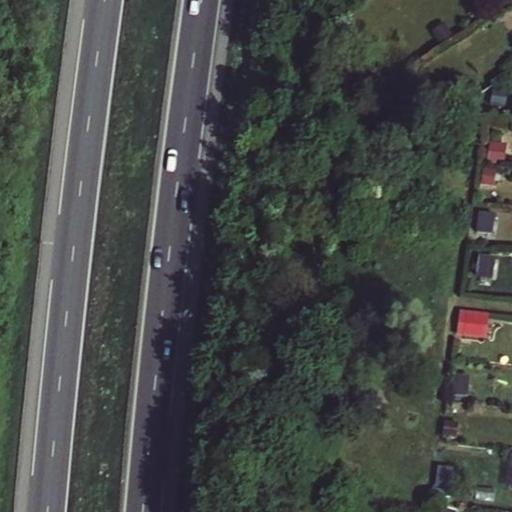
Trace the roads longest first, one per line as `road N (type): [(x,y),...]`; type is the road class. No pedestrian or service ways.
road 1 (motorway): [(104,0),(46,511)]
road 2 (motorway): [(143,511),(200,0)]
